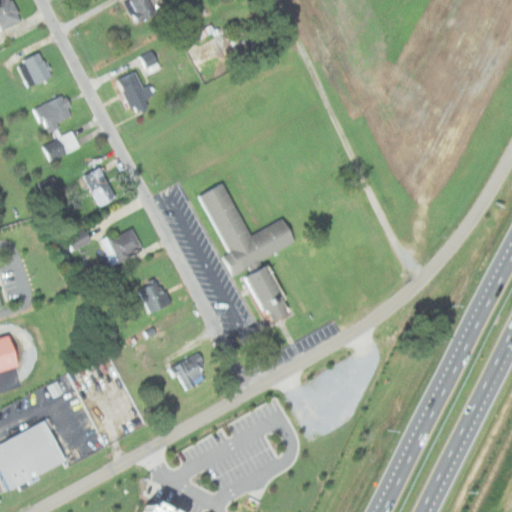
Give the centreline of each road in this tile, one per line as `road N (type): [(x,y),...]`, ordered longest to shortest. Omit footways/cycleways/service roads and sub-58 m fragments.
road 1 (tertiary): [(35,511),(384,315),(449,254),(511,158)]
road 2 (residential): [(250,393),(45,0)]
road 3 (residential): [(420,288),(276,0)]
road 4 (motorway): [(511,248),(376,511)]
road 5 (motorway): [(422,511),(511,332)]
